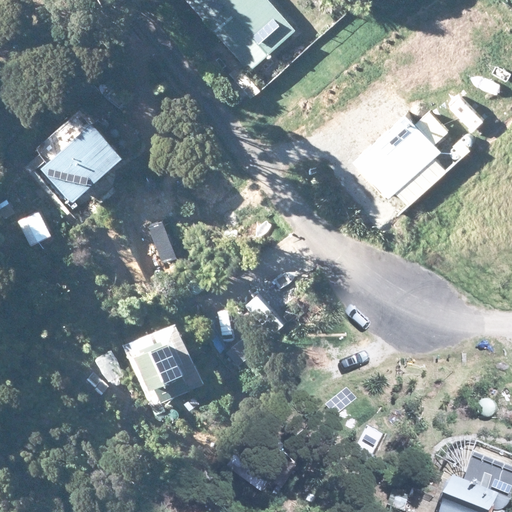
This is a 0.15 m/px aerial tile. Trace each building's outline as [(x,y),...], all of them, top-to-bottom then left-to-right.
[(300,27),(275,0),(189,0),(252,70),(300,27)] [(0,47),(13,60),(26,46),(6,27),(0,32),(0,47)] [(419,100),(364,148),(409,199),(464,151),(419,100)] [(79,198),(131,151),(100,118),(49,164),(79,198)] [(184,246),(161,218),(146,230),(169,259),(184,246)] [(197,387),(176,338),(132,357),(144,384),(150,381),(154,389),(158,387),(163,400),(197,387)] [(237,453),(228,465),(242,476),(252,464),(237,453)] [(511,464),(480,453),(471,479),(457,473),(447,498),(451,500),(446,511),(504,511),(509,510),(511,508),(511,464)]
